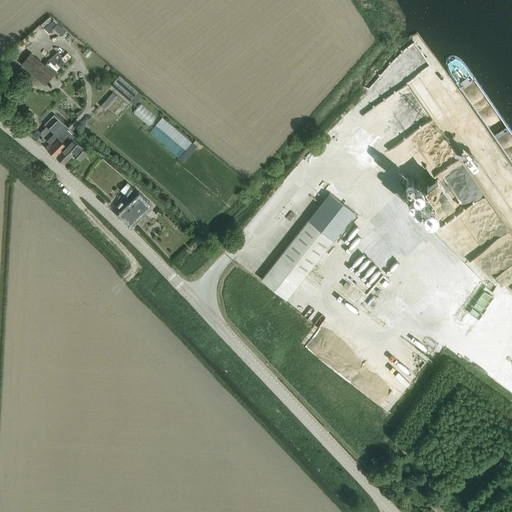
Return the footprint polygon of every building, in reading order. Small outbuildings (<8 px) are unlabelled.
[(53,17),(60,10),(58,7),(50,14),(53,17)] [(65,37),(53,22),(38,34),(49,49),(65,37)] [(418,45),(410,48),(413,56),(421,53),(418,45)] [(82,53),(86,56),(92,51),(87,47),(82,53)] [(409,51),(401,55),(404,59),(411,55),(409,51)] [(30,53),(21,64),(45,84),(57,70),(47,62),(44,65),(30,53)] [(419,55),(410,62),(417,71),(426,63),(419,55)] [(119,74),(110,84),(134,104),(143,95),(138,91),(129,83),(119,74)] [(112,92),(100,105),(105,110),(117,96),(112,92)] [(348,110),(353,115),(365,102),(359,97),(348,110)] [(449,159),(465,149),(438,109),(407,130),(414,142),(418,140),(428,156),(441,147),(449,159)] [(45,146),(57,157),(73,137),(74,135),(61,124),(54,117),(50,122),(55,126),(52,129),(46,125),(38,134),(46,141),(47,139),(50,141),(46,146),(45,146)] [(41,131),(37,127),(31,133),(35,137),(38,134),(41,131)] [(73,137),(57,157),(63,162),(73,151),(80,158),(86,150),(82,146),(82,145),(73,137)] [(90,149),(98,155),(105,146),(98,140),(90,149)] [(465,158),(459,167),(467,172),(472,162),(465,158)] [(454,167),(447,170),(450,175),(456,172),(454,167)] [(135,172),(129,180),(136,186),(142,178),(135,172)] [(453,187),(462,180),(457,173),(448,181),(453,187)] [(133,187),(126,182),(120,190),(127,195),(133,187)] [(286,299),(355,212),(329,192),(261,279),(286,299)] [(131,222),(147,205),(138,196),(128,206),(121,213),(131,222)] [(291,211),(286,216),(291,220),(295,215),(291,211)] [(509,255),(511,253),(511,227),(509,229),(511,232),(506,235),(508,238),(501,242),(504,247),(495,252),(499,258),(508,253),(509,255)] [(394,261),(388,256),(367,241),(358,253),(356,252),(343,270),(371,290),(378,280),(379,281),(394,261)] [(486,246),(488,254),(497,251),(495,243),(486,246)] [(481,257),(488,253),(484,247),(477,252),(481,257)] [(511,258),(502,265),(508,276),(511,273),(511,258)] [(490,280),(476,301),(485,307),(500,286),(490,280)] [(421,356),(420,355),(426,351),(421,343),(409,350),(414,360),(421,356)]
